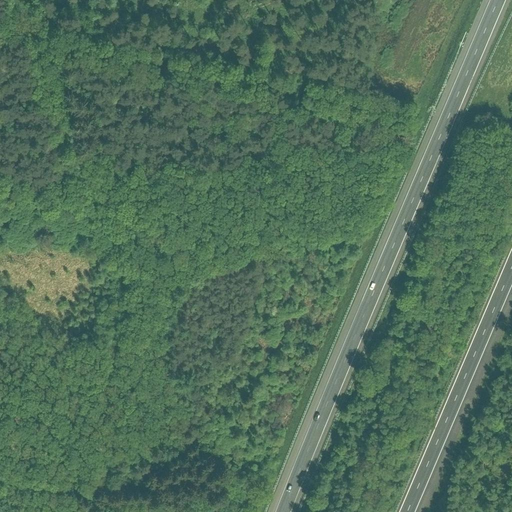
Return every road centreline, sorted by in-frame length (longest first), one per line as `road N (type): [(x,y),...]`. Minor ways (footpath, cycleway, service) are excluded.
road 1 (motorway): [(498,0),(283,511)]
road 2 (track): [(34,33),(120,244),(130,290),(105,391),(94,511)]
road 3 (motorway): [(410,511),(511,274)]
